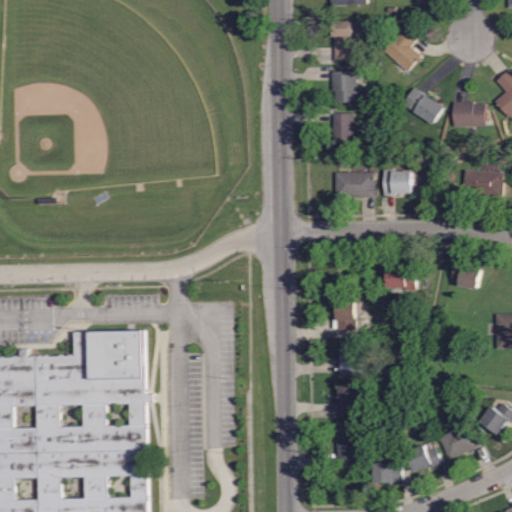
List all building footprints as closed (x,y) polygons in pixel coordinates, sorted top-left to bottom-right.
[(353,42),(354,49),(360,49),(360,54),(354,55),(354,57),(334,58),(332,20),(352,19),(353,42)] [(408,70),(386,50),(409,23),(421,34),(412,45),(422,54),(408,70)] [(511,116),(511,115),(510,116),(497,100),(508,91),(498,80),(511,69),(511,70),(511,116)] [(336,101),(336,89),(333,89),(332,71),(357,70),(358,101),(336,101)] [(435,123),(405,104),(415,87),(445,106),(435,123)] [(487,125),(455,125),(455,101),(475,101),(475,103),(487,103),(487,125)] [(335,144),(335,129),(334,129),(333,112),(354,112),(354,144),(335,144)] [(386,194),(385,169),(397,168),(397,170),(414,170),(415,191),(396,192),(396,194),(386,194)] [(504,195),(465,193),(466,169),(505,171),(504,195)] [(376,196),(337,196),(337,172),(377,172),(376,196)] [(480,288),(461,284),(463,278),(454,276),(457,259),(469,261),(469,263),(485,267),(480,288)] [(407,288),(407,286),(389,286),(389,265),(406,264),(406,262),(417,262),(418,288),(407,288)] [(357,312),(357,329),(337,328),(337,327),(334,327),(334,316),(337,317),(337,300),(357,300),(357,312)] [(511,347),(500,348),(499,313),(511,313),(511,347)] [(147,330),(147,392),(156,392),(156,400),(148,400),(149,511),(0,511),(0,356),(22,356),(22,348),(30,348),(30,355),(77,354),(76,331),(147,330)] [(341,373),(340,352),(342,352),(342,340),(365,340),(365,373),(341,373)] [(366,399),(366,410),(339,410),(339,400),(341,400),(341,383),(363,383),(363,399),(366,399)] [(500,433),(483,421),(495,404),(501,409),(506,403),(511,407),(511,418),(500,433)] [(359,463),(339,464),(339,420),(358,420),(359,463)] [(450,458),(441,436),(473,422),(482,445),(450,458)] [(417,470),(409,450),(434,439),(443,461),(433,466),(432,463),(417,470)] [(376,482),(375,462),(403,462),(404,480),(376,482)]
